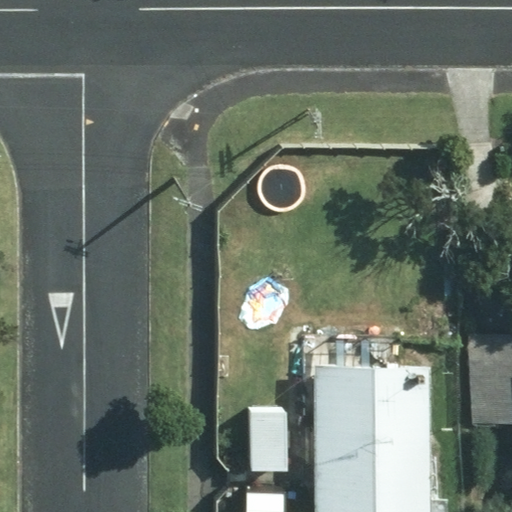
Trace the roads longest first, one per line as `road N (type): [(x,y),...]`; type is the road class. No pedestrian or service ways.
road 1 (residential): [(85,511),(91,12)]
road 2 (residential): [(91,12),(511,10)]
